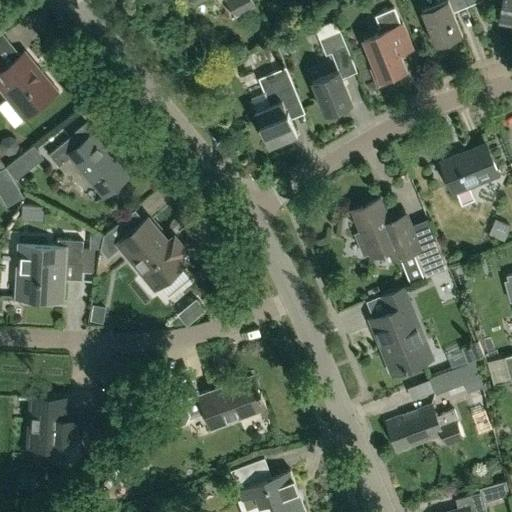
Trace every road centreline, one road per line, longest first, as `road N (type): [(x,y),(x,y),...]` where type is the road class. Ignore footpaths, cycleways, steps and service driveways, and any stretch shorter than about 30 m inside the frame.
road 1 (residential): [(294,298),(162,341),(0,335)]
road 2 (residential): [(511,83),(440,98),(244,212)]
road 3 (residential): [(244,212),(71,0)]
road 4 (residential): [(380,511),(294,298)]
